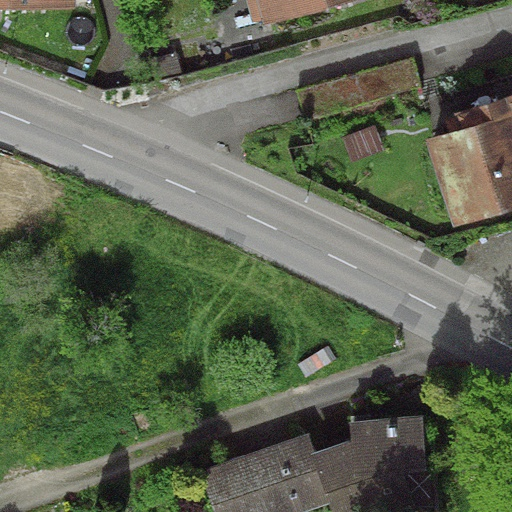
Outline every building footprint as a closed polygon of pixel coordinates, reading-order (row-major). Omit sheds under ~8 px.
[(248,0),(255,26),(349,0),(248,0)] [(415,56),(297,90),(306,120),(423,86),(415,56)] [(461,128),(429,138),(456,223),(511,205),(511,93),(455,111),(461,128)] [(374,123),(342,137),(352,162),(385,148),(374,123)] [(308,433),(200,470),(214,511),(303,511),(329,503),(332,511),(394,511),(436,497),(434,470),(426,470),(423,416),(350,422),(351,439),(315,453),(308,433)]
